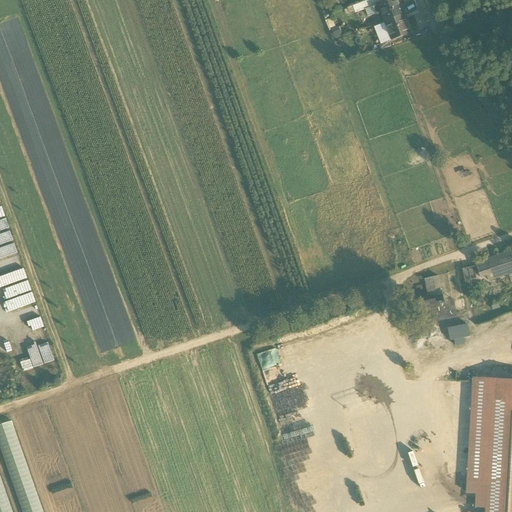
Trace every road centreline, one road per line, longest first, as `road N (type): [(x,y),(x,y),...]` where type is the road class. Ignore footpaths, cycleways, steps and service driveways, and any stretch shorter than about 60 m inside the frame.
road 1 (track): [(0,408),(511,237)]
road 2 (track): [(71,384),(0,190)]
road 3 (residential): [(422,0),(434,30),(511,136)]
